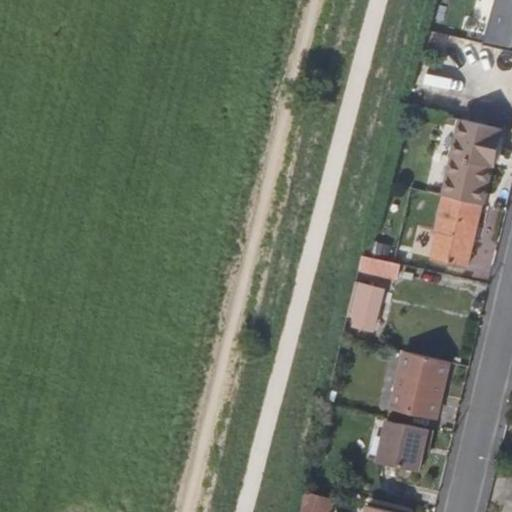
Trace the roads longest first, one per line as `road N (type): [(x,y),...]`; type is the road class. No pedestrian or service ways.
road 1 (track): [(182,511),(314,0)]
road 2 (residential): [(460,511),(511,295)]
